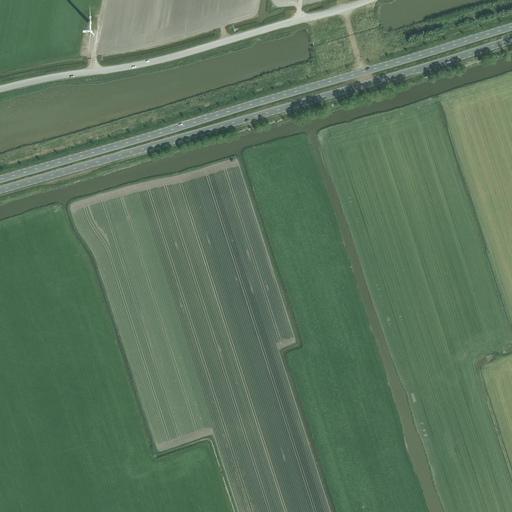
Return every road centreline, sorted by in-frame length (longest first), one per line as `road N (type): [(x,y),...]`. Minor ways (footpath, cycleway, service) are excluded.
road 1 (primary): [(511,26),(0,179)]
road 2 (primary): [(0,189),(511,39)]
road 3 (unclassified): [(0,89),(153,61),(368,0)]
